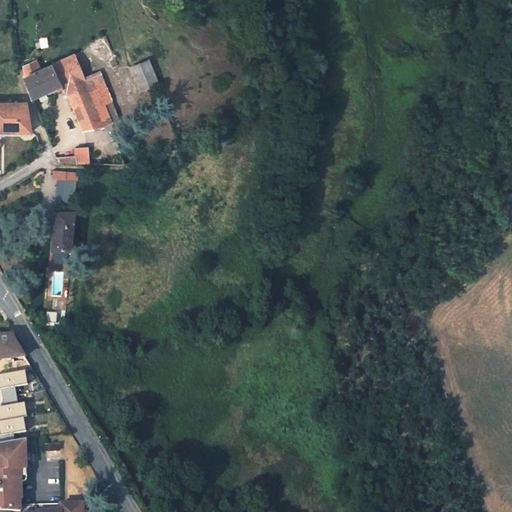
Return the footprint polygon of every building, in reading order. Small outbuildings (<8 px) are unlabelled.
[(61,89),(63,92),(67,90),(85,83),(88,91),(70,98),(83,130),(103,126),(111,122),(110,121),(103,105),(111,102),(98,72),(83,78),(74,54),(40,70),(35,60),(23,66),(25,77),(24,78),(32,98),(45,92),(47,96),(61,89)] [(149,60),(130,67),(140,91),(146,88),(151,86),(159,83),(149,60)] [(67,90),(70,98),(88,91),(85,83),(67,90)] [(0,131),(31,132),(26,102),(0,103),(0,131)] [(103,105),(110,121),(117,118),(111,102),(103,105)] [(76,156),(56,157),(58,162),(88,163),(88,147),(75,148),(76,156)] [(74,216),(56,216),(53,253),(71,254),(74,216)] [(0,359),(25,356),(12,335),(0,334),(0,359)] [(0,388),(1,388),(4,406),(0,406),(0,434),(25,431),(23,416),(26,416),(24,402),(18,403),(15,386),(27,383),(25,370),(0,374),(0,388)] [(25,441),(0,445),(0,510),(12,511),(21,511),(21,505),(22,505),(21,468),(26,468),(25,441)] [(83,511),(83,507),(84,507),(81,503),(22,505),(21,505),(21,511),(20,511),(83,511)]
